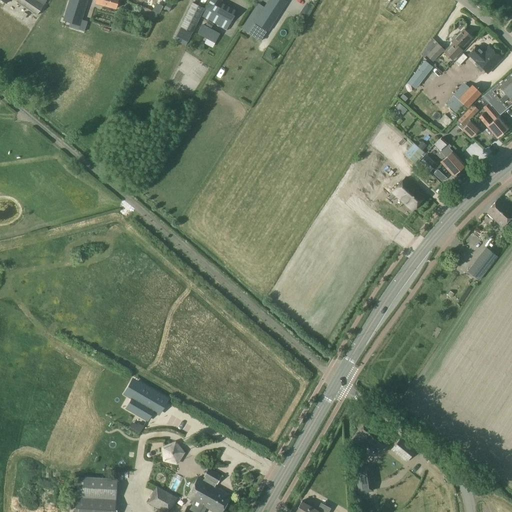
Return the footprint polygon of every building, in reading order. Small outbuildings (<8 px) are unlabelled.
[(16,0),(37,14),(43,6),(35,0),(16,0)] [(78,29),(87,0),(70,0),(64,20),(72,22),(70,27),(78,29)] [(116,9),(118,0),(95,0),(95,3),(116,9)] [(210,0),(206,9),(203,15),(227,28),(230,23),(237,11),(221,3),(222,0),(210,0)] [(259,6),(245,27),(262,39),(287,2),(284,0),(270,0),(265,9),(259,6)] [(167,1),(163,8),(169,11),(172,4),(167,1)] [(192,35),(204,10),(193,4),(181,27),(182,28),(181,30),(192,35)] [(215,43),(221,34),(205,24),(198,34),(215,43)] [(453,43),(444,52),(452,60),(453,61),(448,66),(452,70),(464,58),(458,53),(461,50),(460,49),(462,47),(471,38),(463,30),(457,36),(452,41),(453,43)] [(424,58),(426,56),(437,44),(432,39),(421,55),(424,58)] [(432,61),(443,50),(437,44),(426,56),(432,61)] [(484,51),(478,46),(468,55),(475,61),(487,73),(502,59),(489,46),(484,51)] [(424,61),(410,79),(418,85),(432,67),(424,61)] [(497,84),(482,97),(499,116),(511,104),(511,73),(511,74),(498,85),(497,84)] [(480,94),(471,85),(467,89),(464,85),(454,95),(463,104),(467,108),(480,94)] [(454,95),(446,104),(455,112),(463,104),(454,95)] [(509,128),(499,116),(488,104),(483,108),(493,120),(491,122),(484,114),(479,118),(486,126),(487,126),(497,138),(509,128)] [(473,106),(458,121),(463,126),(469,121),(479,111),(473,106)] [(458,121),(455,124),(462,130),(471,138),(479,130),(470,122),(469,121),(463,126),(458,121)] [(434,144),(440,151),(448,143),(441,137),(434,144)] [(415,164),(425,154),(414,144),(404,154),(415,164)] [(390,172),(394,174),(397,170),(369,147),(361,157),(386,177),(390,172)] [(453,175),(463,166),(451,153),(441,162),(453,175)] [(427,155),(419,163),(429,172),(437,165),(427,155)] [(413,210),(425,196),(405,178),(393,192),(413,210)] [(502,227),(511,216),(511,210),(499,198),(486,212),(502,227)] [(479,280),(497,256),(486,248),(468,272),(479,280)] [(132,397),(126,407),(147,419),(153,409),(159,412),(167,399),(137,381),(129,395),(132,397)] [(377,453),(389,438),(375,426),(376,425),(369,419),(352,441),(364,450),(368,445),(377,453)] [(138,423),(134,430),(139,433),(143,426),(138,423)] [(406,462),(415,450),(399,438),(390,449),(406,462)] [(176,441),(161,447),(163,461),(177,465),(185,452),(176,441)] [(387,472),(394,461),(383,454),(376,465),(387,472)] [(369,466),(354,469),(358,494),(373,492),(369,466)] [(199,477),(187,497),(194,501),(190,509),(195,511),(204,511),(207,508),(213,511),(223,511),(232,496),(215,486),(216,484),(216,485),(221,476),(208,469),(203,477),(204,478),(203,480),(199,477)] [(170,475),(164,488),(172,492),(178,479),(170,475)] [(116,511),(117,500),(118,479),(78,477),(76,511),(116,511)] [(166,511),(167,511),(176,497),(159,487),(150,502),(166,511)] [(422,493),(412,493),(412,511),(434,511),(434,493),(422,494),(422,493)] [(436,498),(436,510),(444,509),(443,497),(436,498)] [(328,511),(330,509),(320,504),(317,509),(302,500),(295,511),(328,511)]
